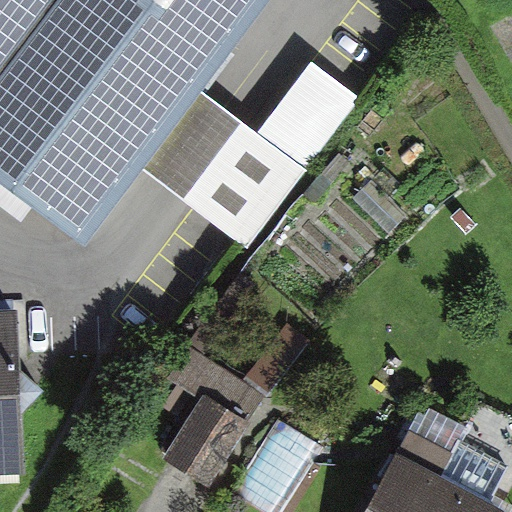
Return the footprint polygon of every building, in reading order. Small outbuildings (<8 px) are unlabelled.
[(0,0),(0,165),(86,230),(140,158),(201,78),(259,0),(0,0)] [(260,122),(201,78),(140,158),(252,242),(365,92),(312,53),(260,122)] [(17,289),(0,289),(0,457),(24,457),(20,368),(17,289)] [(266,396),(192,349),(169,385),(203,407),(167,463),(208,489),(266,396)] [(242,501),(264,511),(290,511),(327,441),(284,420),(242,501)] [(503,511),(508,504),(397,443),(362,506),(358,511),(503,511)]
